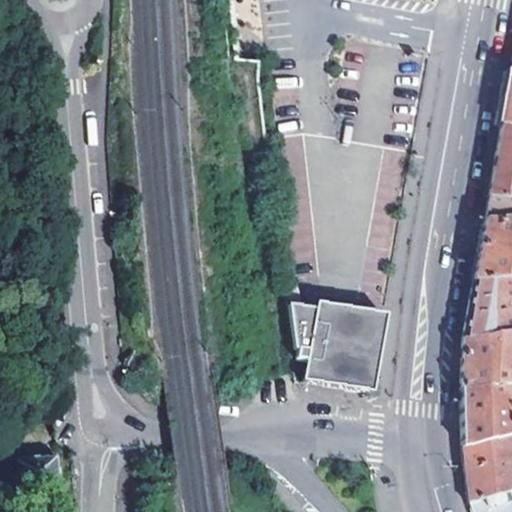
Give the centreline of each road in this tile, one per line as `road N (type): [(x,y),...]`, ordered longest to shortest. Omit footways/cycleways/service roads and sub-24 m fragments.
road 1 (secondary): [(415,442),(426,303),(477,0)]
road 2 (residential): [(114,421),(95,387),(88,343),(63,20)]
road 3 (residential): [(415,442),(260,436)]
road 4 (residential): [(260,436),(114,421)]
